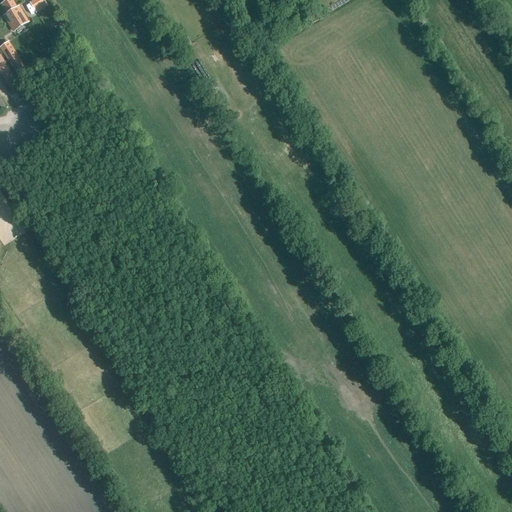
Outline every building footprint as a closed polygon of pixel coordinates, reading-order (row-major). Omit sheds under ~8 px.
[(17,8),(12,0),(7,0),(1,4),(7,14),(5,15),(14,29),(29,20),(21,5),(17,8)] [(47,0),(41,0),(37,4),(43,11),(51,4),(47,0)] [(66,31),(59,36),(64,43),(71,38),(66,31)] [(12,46),(2,52),(16,73),(17,72),(25,67),(14,50),(12,46)] [(0,56),(0,80),(10,95),(20,88),(0,56)] [(26,89),(17,91),(19,100),(28,98),(26,89)]
